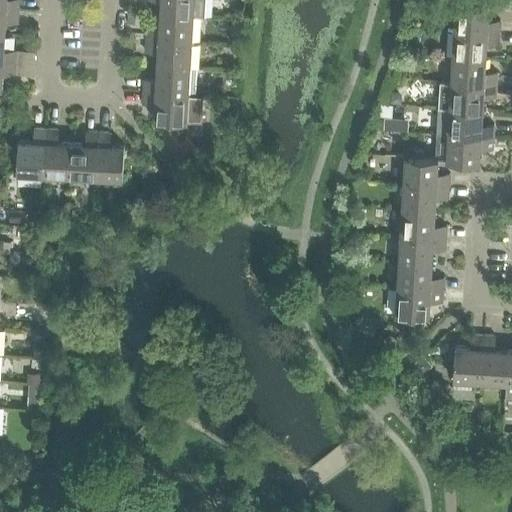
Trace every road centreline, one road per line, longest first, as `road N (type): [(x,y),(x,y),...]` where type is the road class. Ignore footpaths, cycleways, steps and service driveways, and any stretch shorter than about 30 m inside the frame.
road 1 (residential): [(511,188),(483,186),(477,302),(511,304)]
road 2 (residential): [(116,0),(112,101),(49,97)]
